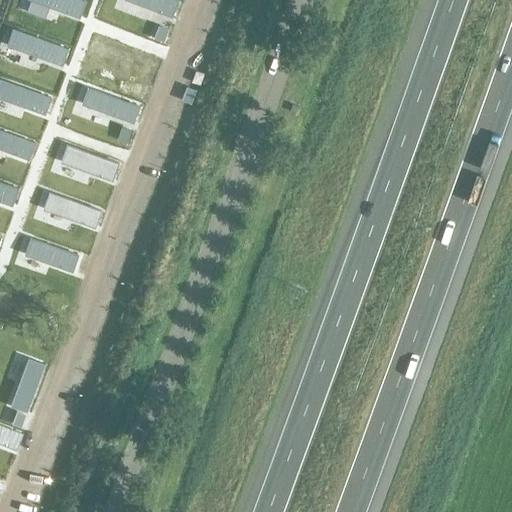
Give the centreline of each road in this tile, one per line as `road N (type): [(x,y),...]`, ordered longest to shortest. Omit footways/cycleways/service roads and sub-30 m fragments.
road 1 (motorway): [(443,0),(264,511)]
road 2 (motorway): [(351,511),(511,63)]
